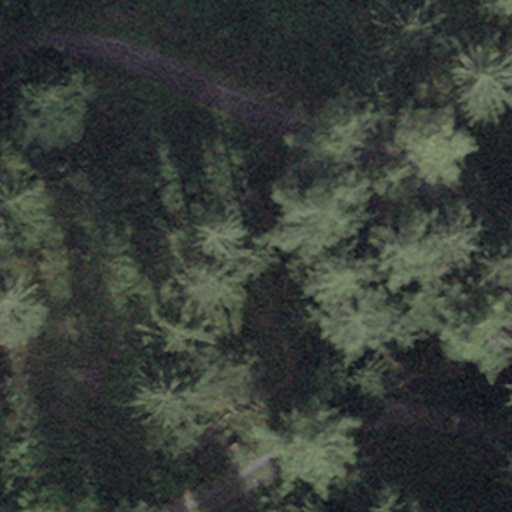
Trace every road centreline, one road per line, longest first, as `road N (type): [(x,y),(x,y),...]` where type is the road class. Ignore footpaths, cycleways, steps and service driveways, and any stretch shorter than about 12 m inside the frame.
road 1 (track): [(0,54),(42,40),(99,48),(402,161),(511,257)]
road 2 (track): [(179,511),(328,425),(401,413),(511,449)]
